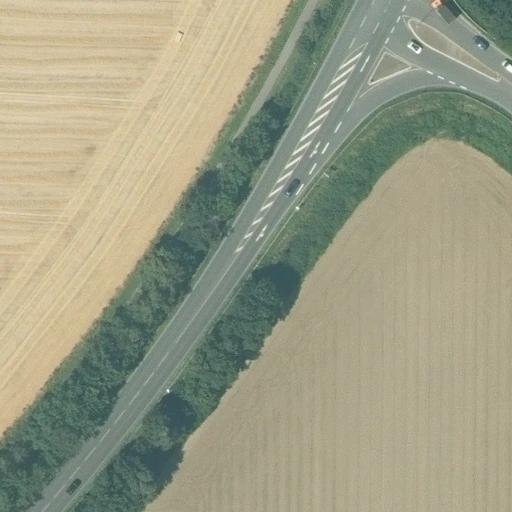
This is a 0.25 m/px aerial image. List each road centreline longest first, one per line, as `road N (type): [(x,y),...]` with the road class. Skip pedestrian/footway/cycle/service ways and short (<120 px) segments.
road 1 (primary): [(302,148),(218,286),(43,511)]
road 2 (primary): [(302,148),(367,102),(415,81),(469,75),(511,92)]
road 3 (primary): [(380,0),(302,148)]
